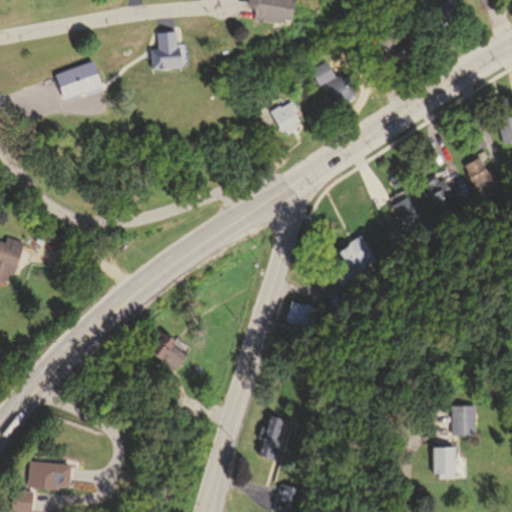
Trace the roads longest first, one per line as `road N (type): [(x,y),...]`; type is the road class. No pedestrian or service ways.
road 1 (primary): [(0,425),(52,363),(157,272),(511,38)]
road 2 (residential): [(205,511),(298,174)]
road 3 (residential): [(0,156),(46,204),(95,222),(139,218),(237,186),(274,190)]
road 4 (residential): [(0,39),(134,13),(220,8)]
